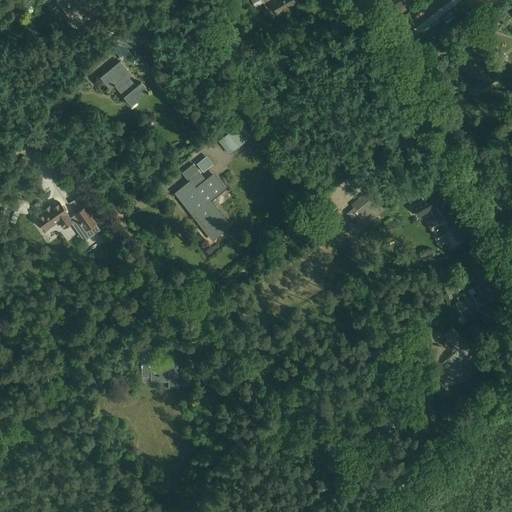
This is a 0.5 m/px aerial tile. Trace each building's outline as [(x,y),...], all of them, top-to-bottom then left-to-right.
[(81,7),(76,0),(56,0),(69,16),(81,7)] [(169,17),(182,7),(176,0),(174,0),(163,9),(169,17)] [(252,0),(254,3),(259,0),(262,0),(273,17),(296,3),(294,0),(252,0)] [(467,8),(463,20),(467,21),(467,22),(468,23),(469,22),(474,24),(478,12),(467,8)] [(149,9),(117,35),(129,50),(139,41),(141,43),(161,25),(149,9)] [(451,12),(442,18),(447,24),(455,17),(451,12)] [(123,63),(131,58),(122,43),(114,48),(123,63)] [(104,74),(100,78),(110,90),(116,85),(125,95),(123,97),(131,106),(148,91),(141,82),(136,86),(128,76),(131,74),(120,61),(112,68),(114,70),(113,71),(106,77),(104,74)] [(238,128),(246,137),(252,132),(244,122),(238,128)] [(237,128),(222,140),(229,150),(245,138),(237,128)] [(207,159),(197,167),(205,176),(215,168),(207,159)] [(209,200),(224,188),(213,175),(206,181),(193,164),(182,173),(189,183),(176,193),(212,239),(229,226),(209,200)] [(385,200),(375,189),(366,196),(364,193),(351,204),(353,207),(347,213),(356,224),(363,219),(359,214),(371,203),(376,208),(385,200)] [(442,215),(441,215),(436,206),(441,204),(435,194),(413,207),(419,216),(430,210),(435,218),(428,222),(436,237),(444,233),(452,246),(463,240),(455,225),(447,229),(444,223),(446,222),(442,215)] [(75,215),(70,219),(67,215),(67,214),(59,202),(37,217),(45,230),(58,220),(63,227),(71,222),(73,224),(79,220),(86,229),(79,233),(84,240),(99,230),(95,223),(84,207),(75,214),(75,215)] [(446,248),(439,253),(443,257),(450,252),(446,248)] [(453,269),(447,268),(446,273),(444,273),(444,271),(433,270),(433,276),(444,278),(444,276),(446,277),(446,278),(452,279),(453,269)] [(460,289),(456,281),(450,284),(444,287),(448,295),(454,292),(460,289)] [(478,306),(478,305),(481,303),(477,296),(474,298),(472,295),(466,298),(463,293),(456,297),(459,302),(453,305),(459,316),(473,308),(473,309),(475,308),(474,308),(478,306)] [(403,310),(394,315),(401,329),(410,324),(403,310)] [(452,327),(444,336),(448,339),(443,343),(453,353),(435,371),(445,382),(435,391),(443,399),(484,360),(452,327)] [(430,361),(437,362),(439,352),(441,352),(443,346),(431,344),(428,358),(430,358),(430,361)] [(138,350),(138,363),(142,363),(142,376),(151,376),(151,380),(168,380),(168,382),(168,388),(178,388),(178,363),(153,363),(153,350),(138,350)]
